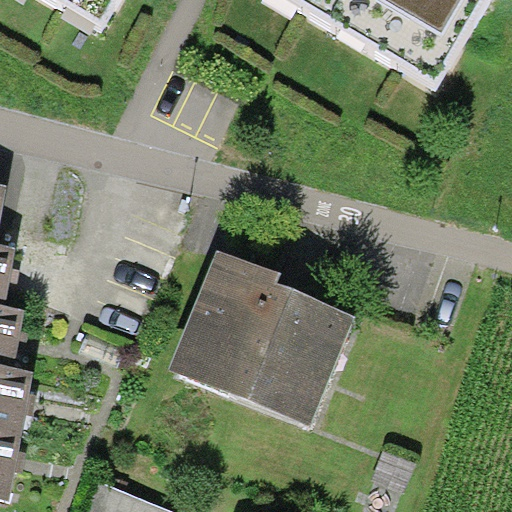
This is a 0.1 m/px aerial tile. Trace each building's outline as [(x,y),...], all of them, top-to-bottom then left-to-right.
[(43,0),(101,33),(120,0),(43,0)] [(260,0),(435,96),(488,0),(260,0)] [(24,384),(10,382),(16,346),(19,323),(0,320),(5,283),(9,259),(0,257),(0,215),(3,195),(0,194),(0,502),(7,503),(10,478),(21,407),(24,384)] [(284,293),(221,269),(181,370),(310,420),(344,331),(279,305),(284,293)] [(164,511),(104,486),(92,511),(164,511)]
